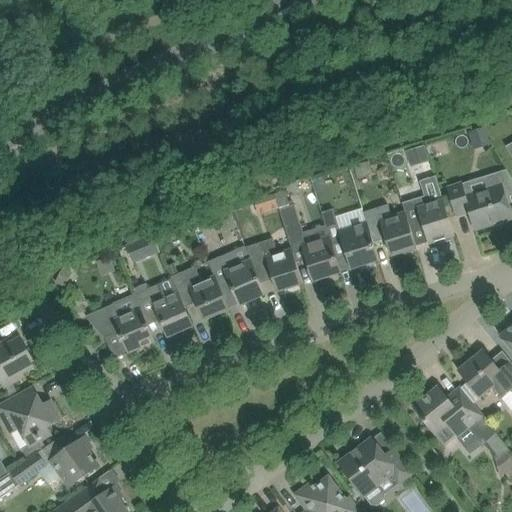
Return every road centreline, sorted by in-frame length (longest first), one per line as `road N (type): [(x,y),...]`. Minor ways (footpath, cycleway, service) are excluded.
road 1 (residential): [(121,386),(470,259),(501,268)]
road 2 (residential): [(199,497),(501,268)]
road 3 (secondary): [(0,141),(308,0)]
road 4 (residential): [(199,497),(121,386)]
road 5 (residential): [(121,386),(49,284)]
